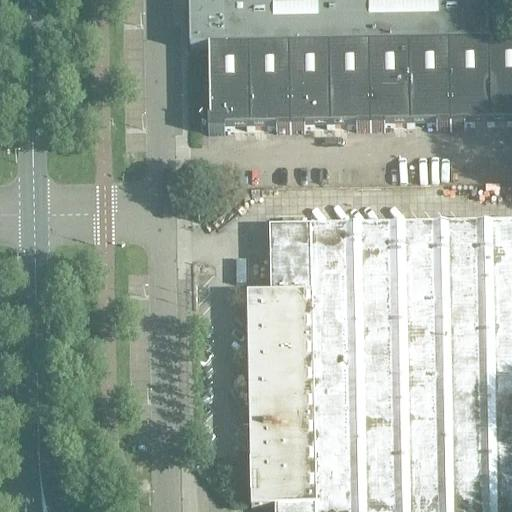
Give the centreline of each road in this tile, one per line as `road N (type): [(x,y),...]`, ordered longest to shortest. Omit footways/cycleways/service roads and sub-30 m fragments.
road 1 (unclassified): [(160,167),(511,160)]
road 2 (unclassified): [(169,511),(160,167)]
road 3 (tertiary): [(42,476),(36,226)]
road 4 (tertiary): [(36,226),(31,0)]
road 5 (unclassified): [(160,167),(157,0)]
